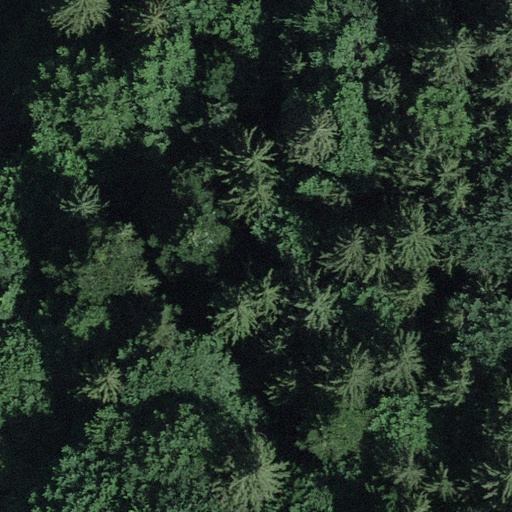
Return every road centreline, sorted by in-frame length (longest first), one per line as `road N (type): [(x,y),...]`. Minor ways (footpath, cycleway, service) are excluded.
road 1 (track): [(29,511),(48,469),(258,413),(358,346),(449,270),(511,193)]
road 2 (track): [(195,0),(132,210),(92,284),(0,371)]
